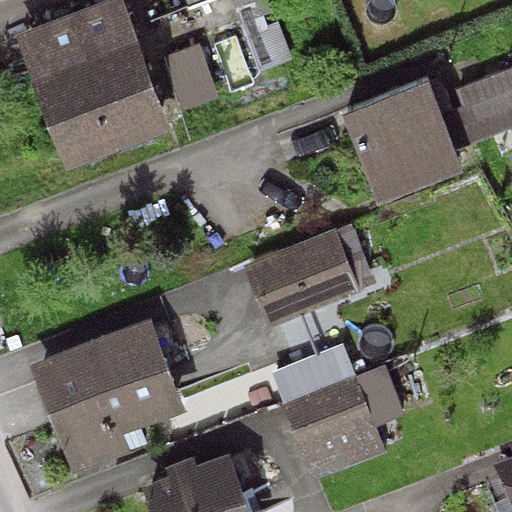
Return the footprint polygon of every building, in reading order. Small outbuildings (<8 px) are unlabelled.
[(154,111),(112,0),(93,0),(22,27),(67,144),(154,111)] [(267,0),(231,0),(237,16),(263,7),(269,5),(267,0)] [(276,45),(263,7),(237,16),(234,17),(247,55),(276,45)] [(194,41),(161,52),(180,104),(213,92),(194,41)] [(441,107),(453,142),(511,121),(511,63),(455,84),(460,100),(441,107)] [(419,69),(342,98),(373,179),(450,150),(419,69)] [(351,284),(330,227),(242,259),(263,316),(351,284)] [(172,396),(142,315),(32,356),(71,458),(117,441),(109,420),(172,396)] [(372,444),(337,349),(279,370),(314,465),(372,444)] [(242,511),(220,451),(143,479),(155,511),(242,511)] [(511,465),(498,472),(511,507),(511,465)]
